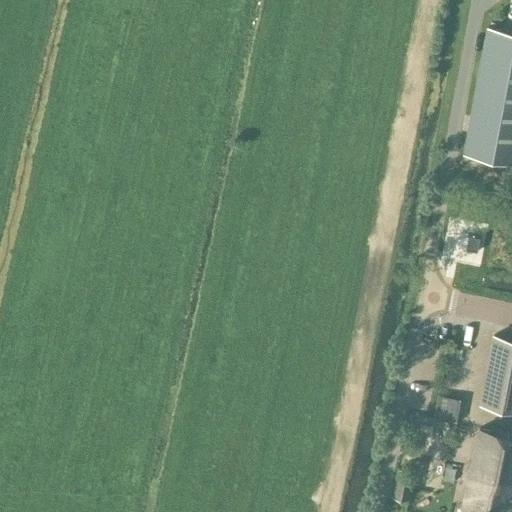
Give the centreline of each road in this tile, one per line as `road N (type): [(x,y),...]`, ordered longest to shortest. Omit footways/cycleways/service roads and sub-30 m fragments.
road 1 (residential): [(379,511),(422,298)]
road 2 (residential): [(422,298),(443,177)]
